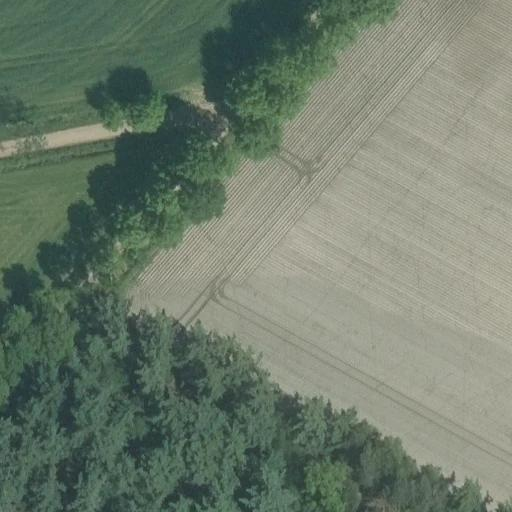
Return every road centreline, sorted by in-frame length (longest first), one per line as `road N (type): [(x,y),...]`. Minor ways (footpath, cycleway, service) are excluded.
road 1 (track): [(0,384),(242,104)]
road 2 (track): [(242,104),(0,151)]
road 3 (track): [(242,104),(332,0)]
